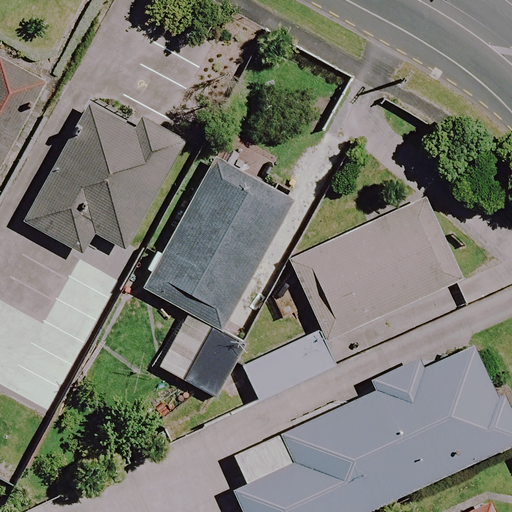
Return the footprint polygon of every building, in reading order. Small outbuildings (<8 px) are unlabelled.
[(0,62),(0,170),(45,86),(0,62)] [(129,132),(81,107),(21,225),(82,256),(92,236),(123,252),(177,144),(134,122),(129,132)] [(284,219),(205,177),(143,293),(222,336),(284,219)] [(459,282),(421,201),(287,264),(325,345),(459,282)] [(333,370),(315,330),(238,365),(256,405),(333,370)] [(241,350),(208,333),(181,385),(214,402),(241,350)] [(66,359),(34,340),(20,365),(52,384),(66,359)] [(304,438),(317,467),(259,495),(266,511),(390,511),(511,454),(511,394),(491,354),(304,438)]
